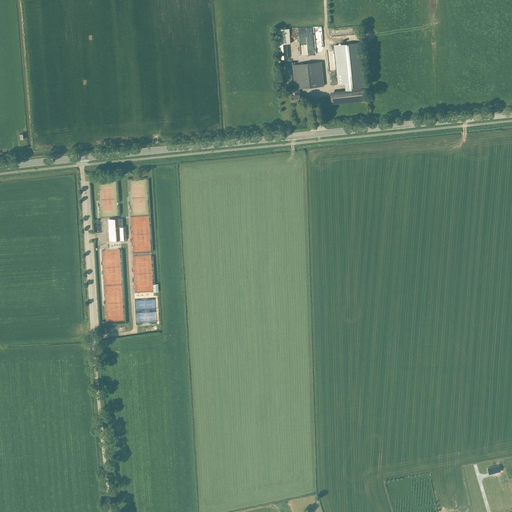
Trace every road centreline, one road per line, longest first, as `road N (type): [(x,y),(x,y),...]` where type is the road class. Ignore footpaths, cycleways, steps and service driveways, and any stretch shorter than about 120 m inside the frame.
road 1 (secondary): [(81,158),(511,114)]
road 2 (unclassified): [(109,511),(81,158)]
